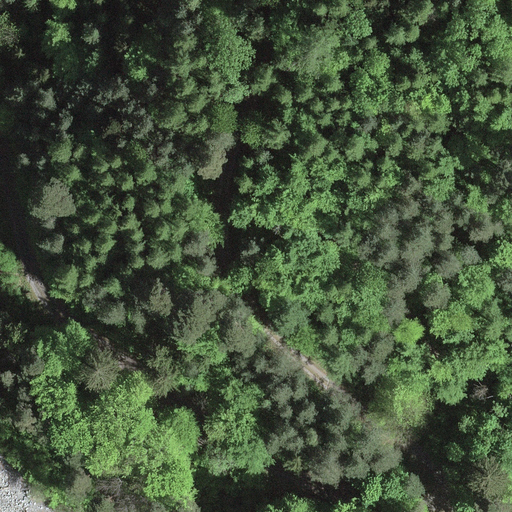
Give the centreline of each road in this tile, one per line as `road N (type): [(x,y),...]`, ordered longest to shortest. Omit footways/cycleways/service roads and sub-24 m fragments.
road 1 (track): [(463,511),(460,490),(428,455),(248,323),(223,219),(229,164),(296,0)]
road 2 (track): [(448,478),(438,503),(327,490),(272,467),(197,411),(89,350),(19,249),(0,176)]
